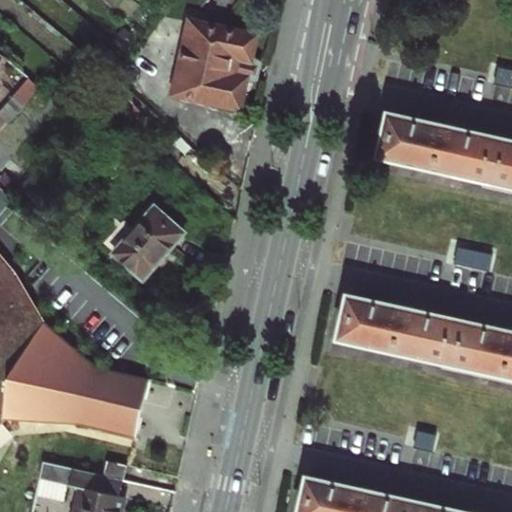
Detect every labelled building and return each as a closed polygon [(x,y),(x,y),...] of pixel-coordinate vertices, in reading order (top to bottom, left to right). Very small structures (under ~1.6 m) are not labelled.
[(191,17),(174,90),(239,104),(246,75),(247,72),(233,68),(237,51),(250,54),(251,51),(256,32),(191,17)] [(247,72),(246,75),(255,72),(258,57),(251,51),(250,54),(237,51),(233,68),(247,72)] [(15,64),(11,60),(6,66),(10,70),(15,64)] [(13,74),(19,67),(15,64),(10,70),(13,74)] [(17,76),(23,70),(19,67),(13,74),(17,76)] [(26,73),(23,70),(17,76),(20,80),(26,73)] [(25,102),(40,85),(37,82),(31,77),(16,94),(25,102)] [(11,118),(25,102),(16,94),(2,110),(11,118)] [(11,118),(2,110),(0,112),(0,131),(8,121),(11,118)] [(391,114),(381,157),(511,186),(511,140),(456,128),(454,125),(441,122),(439,124),(391,114)] [(0,131),(0,135),(9,143),(19,130),(8,121),(0,131)] [(0,135),(0,140),(6,146),(9,143),(0,135)] [(13,157),(1,171),(20,187),(32,173),(13,157)] [(33,208),(55,183),(37,168),(32,173),(20,187),(15,193),(33,208)] [(20,187),(1,171),(0,171),(0,182),(13,194),(15,193),(20,187)] [(185,232),(157,208),(126,243),(117,252),(145,276),(185,232)] [(0,423),(7,417),(82,422),(126,433),(141,374),(97,364),(47,320),(17,270),(0,249),(0,423)] [(341,339),(511,376),(511,328),(510,328),(509,330),(415,309),(413,306),(401,304),(398,305),(350,295),(341,339)] [(120,493),(124,478),(104,474),(102,473),(41,459),(38,476),(82,486),(75,511),(119,511),(124,494),(120,493)] [(104,474),(124,478),(127,463),(107,459),(104,474)] [(302,511),(478,511),(470,510),(470,511),(468,511),(376,492),(374,489),(360,486),(358,488),(310,477),(302,511)]
